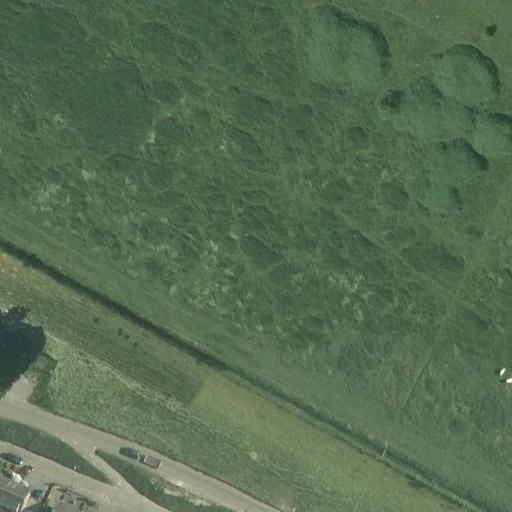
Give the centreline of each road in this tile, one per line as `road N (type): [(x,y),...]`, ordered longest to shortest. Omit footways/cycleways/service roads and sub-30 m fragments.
road 1 (tertiary): [(257,511),(71,431)]
road 2 (residential): [(139,505),(0,446)]
